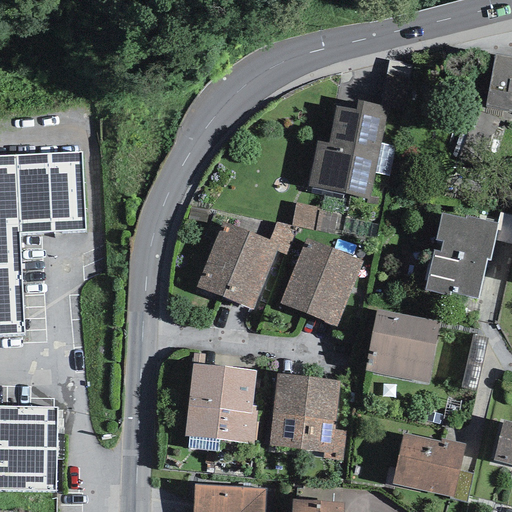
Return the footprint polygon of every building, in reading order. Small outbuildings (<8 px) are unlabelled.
[(511,111),(511,57),(495,54),(485,106),(511,111)] [(387,107),(357,101),(355,110),(336,106),(329,143),(316,141),(307,188),(369,200),(387,107)] [(378,180),(390,183),(396,153),(384,150),(378,180)] [(80,153),(0,156),(0,336),(24,335),(18,232),(84,229),(80,153)] [(295,233),(336,237),(338,217),(297,212),(295,233)] [(498,223),(466,216),(465,219),(441,214),(435,240),(442,241),(440,252),(433,251),(424,291),(449,296),(449,293),(477,299),(486,259),(490,260),(498,223)] [(268,240),(222,222),(196,288),(253,311),(278,251),(266,246),(268,240)] [(295,226),(276,222),(268,240),(266,246),(278,251),(286,256),(295,226)] [(362,261),(305,238),(279,304),(336,326),(362,261)] [(440,322),(376,310),(364,372),(428,384),(440,322)] [(482,371),(485,348),(473,347),(471,370),(482,371)] [(256,372),(192,364),(184,436),(253,444),(257,411),(255,411),(255,407),(252,406),(256,372)] [(340,381),(277,374),(269,447),(324,453),(323,459),(342,461),(345,431),(335,430),(340,381)] [(57,408),(0,406),(0,491),(55,493),(57,408)] [(511,422),(503,420),(493,461),(511,465),(511,422)] [(465,444),(440,439),(439,442),(403,434),(392,484),(453,498),(465,444)] [(190,447),(189,456),(220,457),(220,448),(190,447)] [(264,511),(266,489),(194,485),(192,511),(264,511)] [(342,511),(343,502),(292,500),(291,511),(342,511)]
